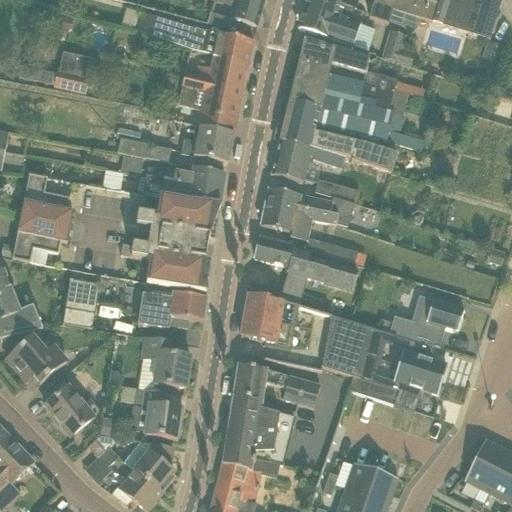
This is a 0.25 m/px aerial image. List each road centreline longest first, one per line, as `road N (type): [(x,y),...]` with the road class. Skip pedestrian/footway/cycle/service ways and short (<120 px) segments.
road 1 (tertiary): [(188,511),(230,253),(241,234),(288,0)]
road 2 (residential): [(103,511),(0,408)]
